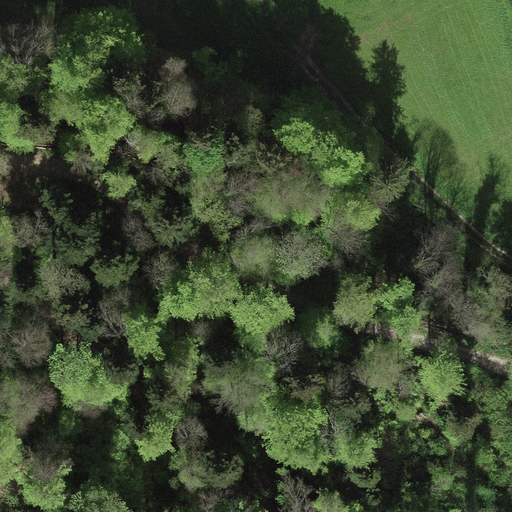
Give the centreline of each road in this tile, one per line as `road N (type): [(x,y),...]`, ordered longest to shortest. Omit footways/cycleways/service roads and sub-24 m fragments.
road 1 (track): [(0,151),(81,168),(237,274),(511,371)]
road 2 (track): [(267,511),(225,483),(150,404),(0,273)]
